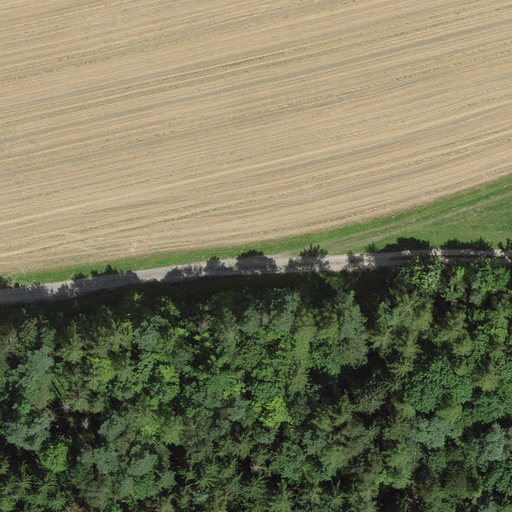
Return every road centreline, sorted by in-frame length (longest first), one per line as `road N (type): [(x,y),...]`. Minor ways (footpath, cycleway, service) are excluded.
road 1 (track): [(0,294),(180,271),(511,263)]
road 2 (track): [(317,266),(333,249),(511,193)]
